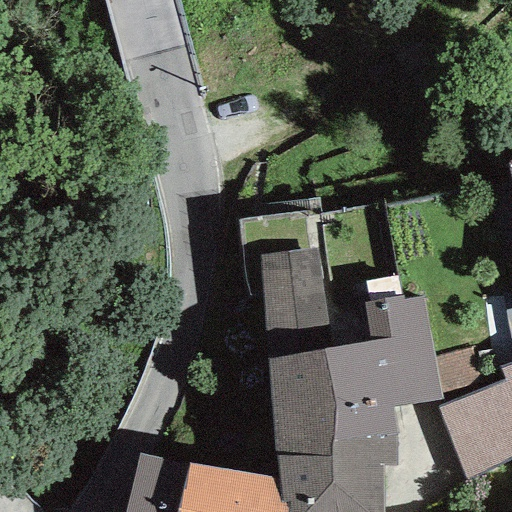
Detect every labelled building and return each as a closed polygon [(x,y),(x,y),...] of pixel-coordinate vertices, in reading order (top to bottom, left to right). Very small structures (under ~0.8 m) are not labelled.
[(315,250),(261,256),(268,359),(330,349),(315,250)] [(392,408),(442,399),(433,357),(421,297),(404,301),(403,296),(362,304),(369,342),(330,349),(268,359),(274,458),(393,437),(397,436),(392,408)] [(472,348),(433,357),(442,399),(480,386),(472,348)] [(437,407),(466,479),(511,458),(511,364),(500,369),(507,380),(437,407)] [(92,422),(37,382),(12,417),(67,457),(92,422)] [(393,437),(274,458),(278,479),(281,504),(287,503),(287,511),(381,511),(380,466),(395,466),(393,437)] [(123,511),(180,511),(187,463),(138,454),(123,511)] [(278,479),(187,463),(180,511),(287,511),(287,503),(281,504),(278,479)]
